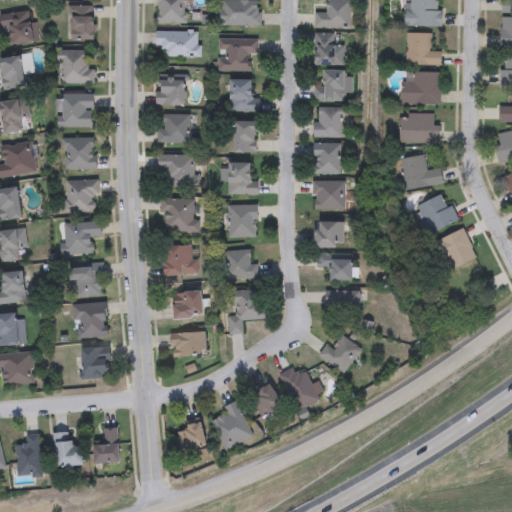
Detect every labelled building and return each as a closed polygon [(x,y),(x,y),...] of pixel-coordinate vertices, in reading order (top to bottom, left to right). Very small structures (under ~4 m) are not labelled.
[(155,24),(155,0),(186,0),(186,24),(155,24)] [(261,0),(260,25),(219,24),(219,0),(261,0)] [(348,0),(348,28),(313,28),(313,5),(324,5),(324,0),(348,0)] [(439,0),(439,26),(404,26),(404,0),(439,0)] [(511,0),(511,13),(500,13),(500,0),(511,0)] [(69,41),(69,6),(94,6),(94,41),(69,41)] [(0,14),(32,11),(36,42),(11,45),(8,28),(0,29),(0,14)] [(511,49),(499,49),(499,17),(511,17),(511,49)] [(155,49),(155,31),(199,31),(199,57),(161,57),(161,49),(155,49)] [(314,65),(314,34),(336,34),(336,43),(342,43),(342,65),(314,65)] [(429,52),(440,52),(440,65),(404,65),(404,34),(429,34),(429,52)] [(218,71),(218,38),(258,38),(258,55),(251,55),(251,71),(218,71)] [(61,61),(56,61),(56,51),(92,51),(92,84),(61,84),(61,61)] [(511,86),(499,86),(499,55),(511,55),(511,86)] [(25,88),(1,90),(0,74),(0,57),(30,56),(31,72),(23,72),(25,88)] [(347,101),(314,101),(314,86),(323,86),(323,70),(347,70),(347,101)] [(438,72),(438,104),(401,104),(401,72),(438,72)] [(155,105),(155,74),(185,74),(185,105),(155,105)] [(229,111),(229,79),(255,79),(255,111),(229,111)] [(511,91),(511,122),(498,122),(498,107),(511,107),(511,91)] [(92,128),(55,128),(55,94),(92,94),(92,128)] [(0,117),(0,100),(26,99),(28,131),(1,133),(0,117)] [(341,138),(314,138),(314,107),(341,107),(341,138)] [(398,143),(398,114),(434,114),(434,125),(437,125),(437,143),(398,143)] [(188,144),(155,144),(155,129),(162,129),(162,115),(188,115),(188,144)] [(256,121),(256,153),(234,153),(234,121),(256,121)] [(511,159),(497,162),(493,134),(511,131),(511,159)] [(94,171),(61,171),(61,138),(94,138),(94,171)] [(1,178),(0,170),(0,147),(30,143),(34,173),(1,178)] [(340,175),(314,175),(314,143),(340,143),(340,175)] [(193,175),(199,175),(199,188),(159,188),(159,155),(193,155),(193,175)] [(401,158),(423,156),(425,171),(439,169),(441,185),(405,189),(401,158)] [(256,195),(228,195),(228,162),(251,162),(251,183),(256,183),(256,195)] [(511,198),(502,177),(511,172),(511,198)] [(63,212),(63,180),(97,180),(97,212),(63,212)] [(345,181),(345,210),(313,210),(313,181),(345,181)] [(0,189),(19,189),(19,220),(0,220),(0,189)] [(456,221),(427,235),(414,207),(443,193),(456,221)] [(198,233),(158,232),(159,198),(193,199),(193,220),(199,220),(198,233)] [(226,206),(256,206),(256,238),(226,238),(226,206)] [(91,255),(58,256),(58,245),(63,245),(62,224),(100,222),(100,237),(90,237),(91,255)] [(344,222),(344,248),(316,248),(316,222),(344,222)] [(0,261),(0,229),(24,229),(24,250),(18,250),(18,261),(0,261)] [(437,242),(460,229),(475,257),(452,269),(437,242)] [(163,276),(163,246),(196,246),(196,276),(163,276)] [(250,264),(256,264),(257,280),(224,281),(223,252),(250,251),(250,264)] [(330,280),(330,269),(316,269),(316,256),(353,257),(353,281),(330,280)] [(69,297),(69,266),(103,266),(103,297),(69,297)] [(0,272),(22,272),(24,303),(0,303),(0,272)] [(173,321),(170,294),(201,291),(204,317),(173,321)] [(241,334),(229,335),(228,307),(227,307),(226,291),(264,291),(264,321),(241,321),(241,334)] [(359,317),(327,317),(327,291),(359,291),(359,317)] [(105,304),(105,338),(71,338),(71,304),(105,304)] [(0,313),(23,314),(22,346),(0,345),(0,313)] [(205,357),(170,357),(170,333),(205,333),(205,357)] [(332,349),(341,336),(361,349),(344,374),(317,356),(325,344),(332,349)] [(80,379),(80,348),(109,347),(109,378),(80,379)] [(0,352),(30,352),(31,384),(0,384),(0,352)] [(318,400),(296,412),(276,376),(291,368),(295,375),(303,371),(318,400)] [(250,395),(273,385),(283,411),(260,420),(250,395)] [(251,437),(223,450),(210,421),(225,414),(222,408),(235,402),(251,437)] [(176,428),(202,425),(205,449),(179,452),(176,428)] [(118,464),(92,464),(92,445),(103,445),(103,429),(118,428),(118,464)] [(67,433),(67,444),(81,444),(81,467),(54,467),(54,433),(67,433)] [(39,476),(14,477),(13,445),(24,445),(23,435),(38,435),(39,476)]
